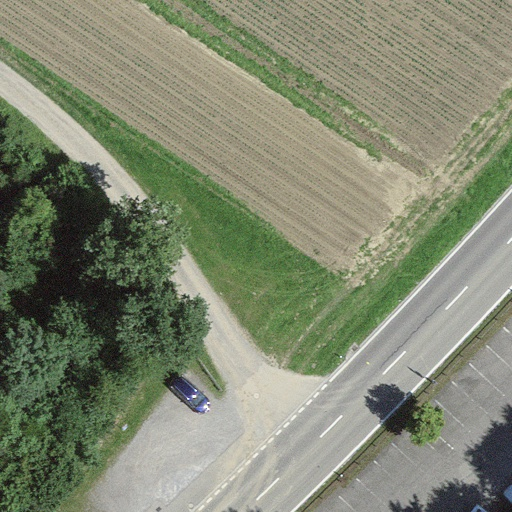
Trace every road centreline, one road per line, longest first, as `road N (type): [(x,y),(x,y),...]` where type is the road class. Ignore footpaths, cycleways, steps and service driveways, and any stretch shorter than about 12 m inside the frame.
road 1 (track): [(298,466),(112,179),(0,100)]
road 2 (secondary): [(248,511),(511,237)]
road 3 (track): [(231,353),(97,511)]
